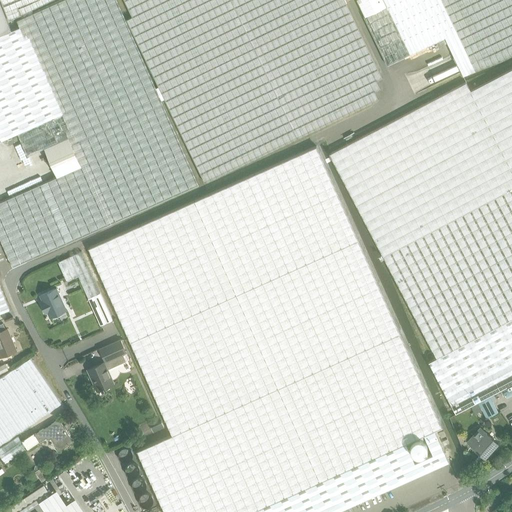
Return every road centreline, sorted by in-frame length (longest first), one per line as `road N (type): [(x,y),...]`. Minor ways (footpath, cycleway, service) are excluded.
road 1 (unclassified): [(6,276),(396,96),(351,0)]
road 2 (unclassified): [(132,511),(6,276)]
